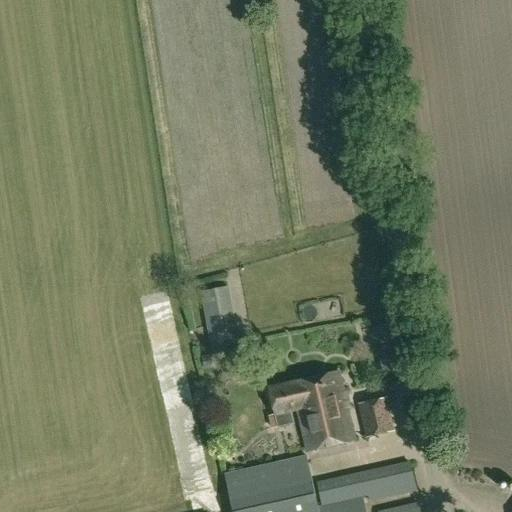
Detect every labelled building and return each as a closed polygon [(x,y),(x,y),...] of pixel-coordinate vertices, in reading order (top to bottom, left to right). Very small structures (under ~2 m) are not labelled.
[(203,294),(214,353),(242,348),(232,290),(203,294)] [(351,308),(324,309),(325,327),(351,326),(351,308)] [(386,352),(392,380),(405,377),(399,349),(386,352)] [(343,373),(295,382),(272,387),(280,426),(296,423),(293,411),(300,410),(308,452),(357,442),(343,373)] [(169,386),(176,419),(195,415),(188,382),(169,386)] [(396,434),(388,398),(361,405),(368,440),(396,434)] [(367,511),(366,505),(364,498),(369,498),(370,504),(418,493),(412,463),(318,481),(323,506),(318,507),(308,458),(226,476),(234,511),(367,511)]
